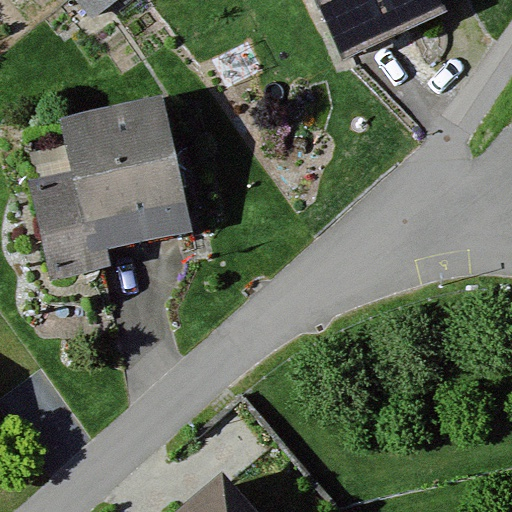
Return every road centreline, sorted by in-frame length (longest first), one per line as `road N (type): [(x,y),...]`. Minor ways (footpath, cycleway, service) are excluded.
road 1 (residential): [(64,511),(402,228)]
road 2 (residential): [(511,49),(402,228)]
